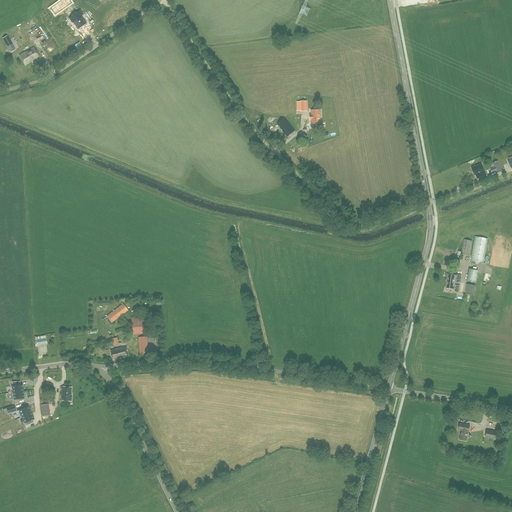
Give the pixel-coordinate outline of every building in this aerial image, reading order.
[(62,0),(57,4),(61,10),(71,3),(69,0),(62,0)] [(78,28),(86,23),(78,11),(69,17),(73,22),(78,28)] [(46,19),(52,29),(58,26),(52,16),(46,19)] [(25,42),(52,33),(48,20),(21,29),(25,42)] [(72,42),(83,35),(79,29),(68,35),(72,42)] [(7,36),(2,38),(8,48),(11,52),(15,50),(12,45),(13,45),(7,36)] [(39,57),(34,48),(25,53),(25,52),(19,55),(25,65),(39,57)] [(310,115),(310,120),(311,120),(312,120),(312,124),(313,124),(313,127),(317,127),(317,124),(320,124),(320,123),(320,110),(311,111),(311,115),(310,115)] [(287,137),(294,131),(284,118),(277,123),(287,137)] [(501,171),(497,161),(493,163),(494,167),(490,169),(491,173),(496,171),(497,173),(501,171)] [(478,168),(477,166),(472,168),(473,170),(472,170),(475,175),(476,174),(478,178),(486,175),(482,166),(478,168)] [(483,263),(487,239),(475,237),(471,261),(483,263)] [(469,256),(472,241),(464,239),(461,254),(469,256)] [(470,266),(467,279),(472,280),(473,277),(475,278),(477,268),(470,266)] [(460,280),(461,275),(456,274),(456,275),(448,274),(445,288),(454,289),(453,290),(459,291),(459,286),(455,285),(455,279),(460,280)] [(468,280),(467,289),(474,290),(476,282),(468,280)] [(111,323),(128,310),(123,304),(106,316),(111,323)] [(132,334),(148,333),(147,316),(131,317),(132,334)] [(36,345),(47,343),(46,336),(35,338),(36,345)] [(140,355),(148,354),(146,336),(138,337),(140,355)] [(125,353),(125,350),(127,350),(126,346),(110,350),(113,360),(128,356),(127,353),(125,353)] [(12,381),(13,392),(13,393),(22,391),(21,384),(20,385),(20,382),(12,381)] [(71,388),(63,387),(62,400),(71,401),(71,395),(70,395),(71,388)] [(13,393),(13,392),(12,393),(13,400),(23,398),(22,391),(13,393)] [(22,417),(22,416),(30,413),(28,406),(17,411),(20,418),(22,417)] [(22,416),(22,417),(26,426),(33,422),(32,420),(33,419),(30,413),(22,416)] [(468,432),(470,425),(460,423),(458,430),(461,430),(460,434),(461,434),(460,439),(466,441),(468,432)] [(495,439),(497,432),(487,430),(485,437),(495,439)]
